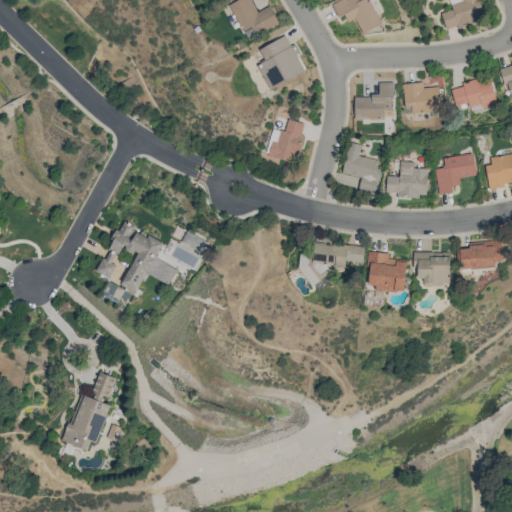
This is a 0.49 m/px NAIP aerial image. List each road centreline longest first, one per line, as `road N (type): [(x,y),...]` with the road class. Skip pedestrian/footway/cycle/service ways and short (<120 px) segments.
road 1 (residential): [(202,171),(250,192),(390,221),(511,211)]
road 2 (residential): [(0,10),(86,99),(131,134),(202,171)]
road 3 (residential): [(131,134),(62,259),(33,284)]
road 4 (residential): [(348,66),(373,55),(441,53),(511,37)]
road 5 (residential): [(348,66),(316,207)]
